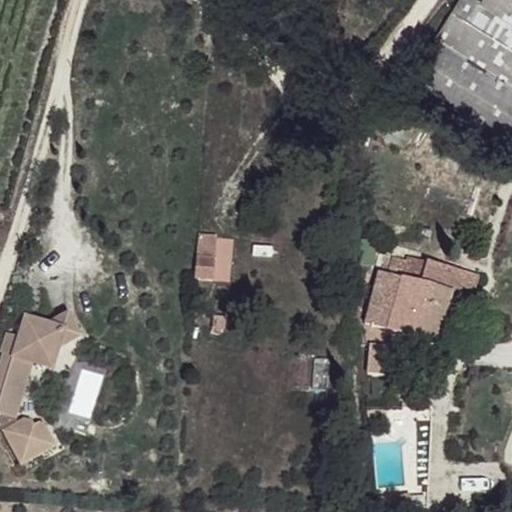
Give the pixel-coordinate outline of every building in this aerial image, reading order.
[(511,23),(472,0),(454,0),(434,36),(511,83),(511,23)] [(472,0),(511,23),(511,19),(478,0),(472,0)] [(511,0),(478,0),(511,19),(511,0)] [(511,83),(434,36),(408,80),(498,135),(511,111),(511,83)] [(200,237),(196,278),(211,279),(215,238),(200,237)] [(375,273),(362,324),(364,325),(389,332),(435,343),(448,293),(455,272),(404,259),(398,277),(375,273)] [(455,272),(448,293),(469,297),(473,275),(455,272)] [(1,334),(0,336),(0,352),(3,353),(22,358),(11,395),(19,397),(32,360),(41,362),(50,357),(54,348),(79,335),(66,310),(41,323),(13,337),(1,334)] [(20,318),(13,337),(41,323),(20,318)] [(366,347),(367,375),(384,376),(390,347),(389,332),(364,325),(364,347),(366,347)] [(0,352),(0,440),(10,463),(46,447),(39,432),(36,425),(32,422),(27,424),(27,421),(25,419),(22,415),(13,419),(19,397),(11,395),(0,392),(0,362),(3,353),(0,352)] [(3,353),(0,362),(0,392),(11,395),(22,358),(3,353)] [(92,417),(98,382),(74,378),(68,413),(92,417)]
